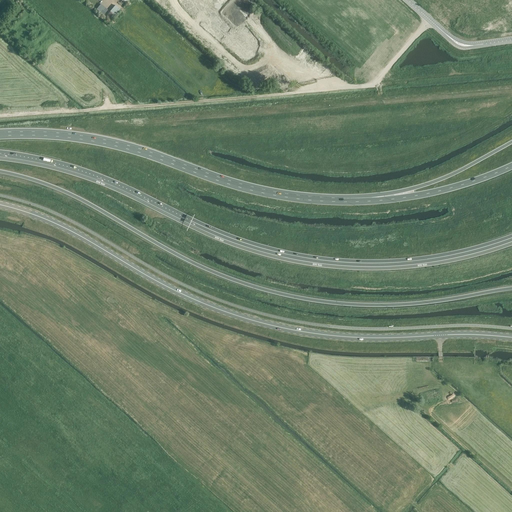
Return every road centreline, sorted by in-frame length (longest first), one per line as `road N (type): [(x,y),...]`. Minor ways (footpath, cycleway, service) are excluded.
road 1 (trunk): [(0,171),(77,197),(194,264),(280,295),(379,306),(511,289)]
road 2 (secondary): [(511,337),(347,336),(246,318),(175,291),(63,227),(0,205)]
road 3 (trunk): [(0,153),(85,172),(213,231),(302,257),(419,260),(511,237)]
road 4 (trunk): [(372,199),(269,192),(88,138),(0,134)]
road 5 (track): [(430,20),(370,85),(90,112)]
road 6 (trunk): [(511,141),(452,174),(372,199)]
road 7 (trunk): [(511,165),(445,189),(372,199)]
road 8 (track): [(112,0),(187,72),(202,101)]
